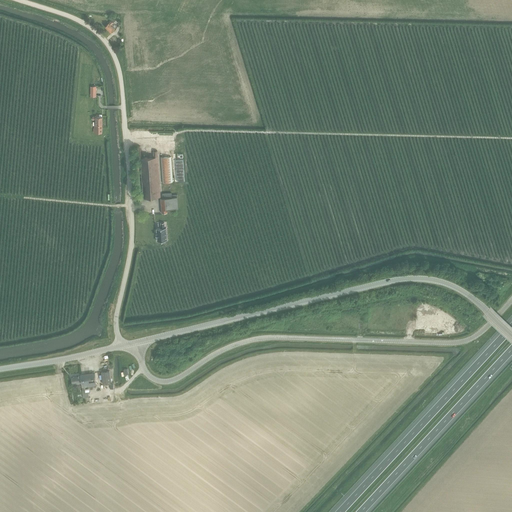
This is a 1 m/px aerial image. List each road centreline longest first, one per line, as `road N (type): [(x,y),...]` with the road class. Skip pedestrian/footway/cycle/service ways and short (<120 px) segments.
road 1 (unclassified): [(137,342),(146,374),(164,382),(246,341),(466,340),(511,300)]
road 2 (unclassified): [(119,346),(130,204),(117,65),(84,24),(15,0)]
road 3 (tertiary): [(137,342),(404,279),(453,287),(488,311)]
road 4 (motorway): [(511,327),(340,511)]
road 5 (motorway): [(361,511),(511,350)]
road 6 (tertiary): [(0,371),(119,346)]
